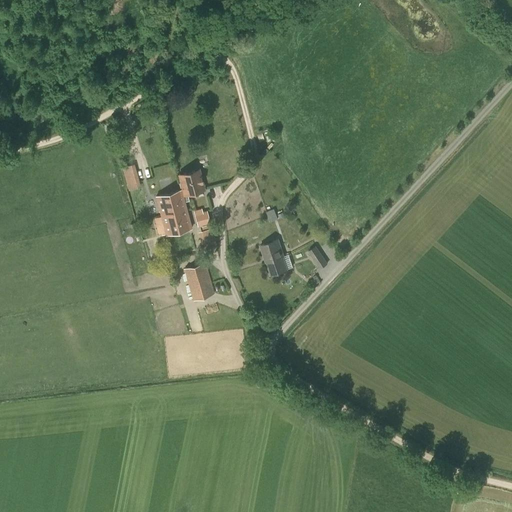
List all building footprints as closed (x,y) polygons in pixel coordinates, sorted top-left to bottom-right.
[(126,166),(129,190),(143,188),(139,164),(126,166)] [(180,175),(182,183),(179,184),(183,202),(188,200),(187,195),(191,194),(191,192),(202,189),(198,170),(180,175)] [(155,197),(160,216),(185,210),(180,191),(155,197)] [(269,211),(273,222),(281,219),(277,208),(269,211)] [(185,210),(160,216),(165,235),(190,228),(185,210)] [(194,214),(198,227),(209,223),(206,211),(194,214)] [(211,227),(201,233),(207,245),(218,240),(211,227)] [(277,239),(260,245),(264,257),(265,257),(266,258),(267,261),(271,274),(286,269),(282,257),(283,256),(277,239)] [(327,263),(316,246),(308,251),(320,268),(327,263)] [(205,262),(183,269),(193,301),(214,294),(205,262)]
